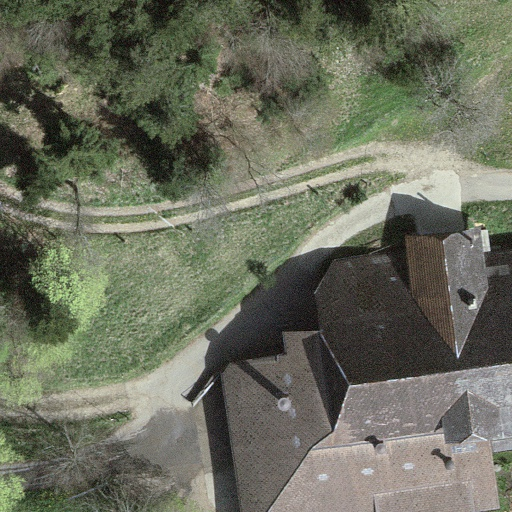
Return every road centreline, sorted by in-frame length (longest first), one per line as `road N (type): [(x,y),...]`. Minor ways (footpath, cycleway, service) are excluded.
road 1 (track): [(430,186),(382,205),(312,254),(190,371),(148,434),(89,464),(0,477)]
road 2 (track): [(430,186),(401,161),(375,159),(178,213),(98,220),(0,196)]
